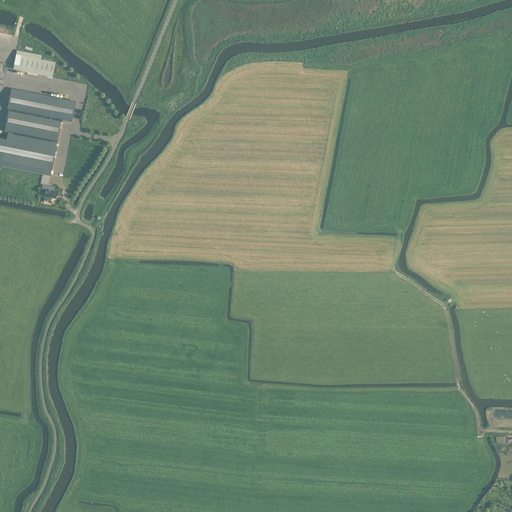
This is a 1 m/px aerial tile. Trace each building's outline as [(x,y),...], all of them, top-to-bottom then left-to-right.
[(13,68),(52,76),(55,62),(40,59),(41,55),(17,50),(13,68)] [(11,88),(7,108),(8,108),(61,119),(71,121),(75,101),(11,88)] [(8,108),(3,131),(7,132),(8,131),(57,141),(61,119),(8,108)] [(0,165),(1,165),(2,165),(40,172),(43,173),(48,174),(50,174),(57,141),(8,131),(7,132),(6,138),(0,136),(0,165)] [(44,199),(46,199),(46,200),(47,200),(50,200),(51,197),(55,198),(57,190),(48,189),(49,185),(42,184),(41,191),(45,192),(44,199)]
